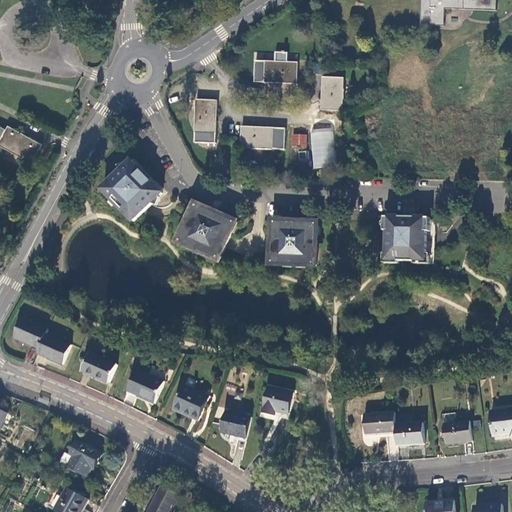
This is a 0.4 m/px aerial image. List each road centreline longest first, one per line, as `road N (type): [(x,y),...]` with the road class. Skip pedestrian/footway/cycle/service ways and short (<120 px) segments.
road 1 (residential): [(163,123),(191,173),(220,192),(492,196)]
road 2 (residential): [(511,464),(369,478),(329,495),(315,511)]
road 3 (secondary): [(126,87),(87,140),(37,236)]
road 4 (tertiary): [(275,511),(153,435)]
road 5 (tertiary): [(153,435),(29,379)]
